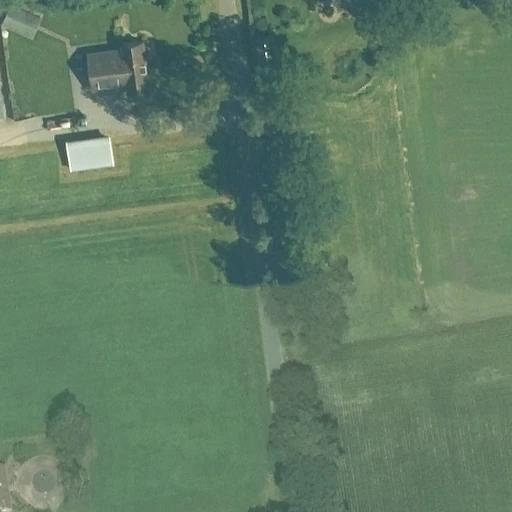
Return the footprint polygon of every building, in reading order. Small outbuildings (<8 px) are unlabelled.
[(1,23),(31,37),(41,17),(11,3),(1,23)] [(273,67),(270,35),(257,36),(260,69),(273,67)] [(150,87),(144,40),(123,42),(124,48),(89,53),(94,88),(129,84),(129,89),(150,87)] [(71,170),(115,164),(111,134),(67,140),(71,170)] [(3,470),(0,470),(0,511),(8,511),(9,511),(3,470)]
